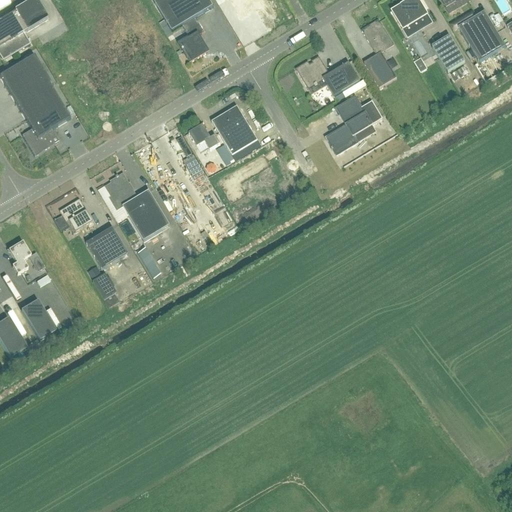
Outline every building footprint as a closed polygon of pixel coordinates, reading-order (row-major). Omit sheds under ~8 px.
[(0,59),(3,64),(30,47),(23,36),(48,21),(35,0),(14,13),(15,15),(0,24),(0,59)] [(198,39),(204,35),(196,21),(214,10),(207,0),(151,0),(172,35),(182,29),(191,42),(180,49),(183,52),(182,53),(183,54),(184,54),(191,66),(208,55),(198,39)] [(427,18),(416,0),(392,15),(403,33),(427,18)] [(464,0),(439,0),(449,16),(459,11),(455,5),(464,0)] [(494,0),(500,15),(508,12),(503,0),(494,0)] [(0,17),(9,13),(6,7),(0,9),(0,17)] [(479,66),(506,50),(485,15),(458,31),(479,66)] [(380,92),(397,81),(381,56),(394,48),(379,23),(361,33),(377,58),(364,66),(380,92)] [(448,76),(466,65),(450,39),(432,50),(448,76)] [(57,140),(53,132),(71,121),(34,59),(0,79),(0,80),(31,132),(22,138),(35,159),(56,146),(53,142),(57,140)] [(329,77),(319,60),(312,65),(313,66),(310,68),(308,65),(296,72),(309,93),(309,92),(315,89),(317,88),(324,84),(327,89),(326,89),(326,90),(327,89),(334,100),(360,85),(349,66),(329,77)] [(412,64),(418,75),(424,71),(418,61),(412,64)] [(393,62),(388,64),(392,71),(397,68),(393,62)] [(347,129),(326,141),(332,151),(331,151),(332,153),(333,153),(337,159),(358,146),(354,140),(372,129),(383,123),(372,105),(362,112),(356,101),(337,112),(347,129)] [(233,159),(258,144),(237,110),(212,125),(233,159)] [(203,128),(189,137),(198,150),(200,155),(208,150),(210,154),(221,148),(215,139),(211,142),(203,128)] [(179,139),(173,142),(186,165),(192,161),(179,139)] [(138,201),(124,176),(118,179),(116,180),(117,180),(110,184),(111,186),(105,190),(111,200),(109,201),(117,214),(123,210),(144,245),(170,229),(149,194),(138,201)] [(79,212),(75,206),(60,215),(74,238),(88,229),(90,232),(95,229),(83,209),(79,212)] [(103,274),(129,258),(113,231),(87,247),(103,274)] [(17,278),(28,272),(23,264),(31,259),(22,245),(8,253),(16,267),(12,269),(17,278)] [(135,256),(150,281),(156,277),(141,252),(135,256)] [(90,276),(94,282),(102,278),(98,271),(90,276)] [(109,282),(106,277),(93,285),(109,312),(120,305),(115,297),(117,296),(114,291),(115,290),(110,282),(109,282)] [(39,345),(56,334),(38,304),(21,314),(39,345)] [(0,345),(10,362),(27,352),(8,321),(0,326),(0,345)]
